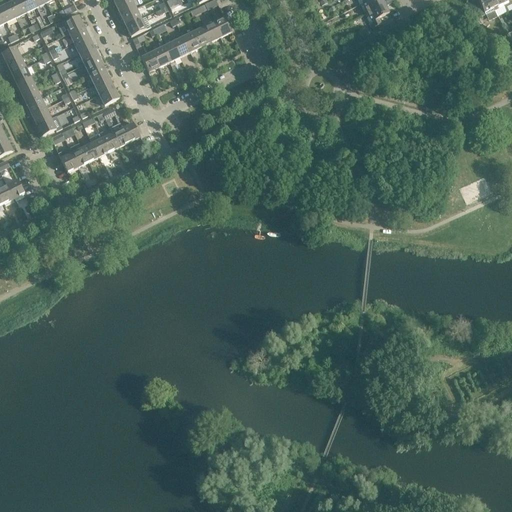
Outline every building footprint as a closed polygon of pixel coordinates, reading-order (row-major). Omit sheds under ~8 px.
[(26,14),(19,0),(18,0),(9,5),(16,19),(26,14)] [(36,9),(31,0),(19,0),(26,14),(36,9)] [(47,4),(44,0),(31,0),(36,9),(47,4)] [(136,10),(130,0),(116,7),(121,18),(136,10)] [(325,0),(319,3),(322,8),(328,5),(325,0)] [(384,5),(383,3),(381,0),(371,0),(360,6),(364,15),(384,5)] [(488,0),(470,0),(479,19),(494,11),(488,0)] [(488,0),(494,11),(504,7),(500,0),(488,0)] [(211,3),(205,6),(208,11),(213,8),(218,6),(215,1),(211,3)] [(390,5),(388,1),(383,3),(384,5),(364,15),(372,30),(377,27),(381,26),(391,20),(385,7),(390,5)] [(16,19),(9,5),(0,9),(0,12),(6,24),(16,19)] [(141,20),(136,10),(121,18),(126,28),(141,20)] [(64,25),(69,35),(83,28),(78,18),(79,18),(78,18),(64,25)] [(150,29),(145,18),(141,20),(126,28),(131,38),(130,38),(131,39),(150,29)] [(231,34),(224,19),(223,19),(213,24),(221,39),(231,34)] [(381,26),(377,27),(382,36),(396,29),(391,20),(381,26)] [(221,39),(213,24),(203,29),(210,44),(221,39)] [(88,39),(83,28),(69,35),(74,46),(88,39)] [(210,44),(203,29),(193,34),(200,49),(210,44)] [(200,49),(193,34),(182,39),(190,54),(200,49)] [(93,49),(88,39),(74,46),(79,56),(93,49)] [(190,54),(182,39),(172,44),(180,59),(190,54)] [(180,59),(172,44),(162,49),(169,64),(180,59)] [(0,56),(0,57),(5,67),(21,59),(16,49),(15,48),(0,56)] [(98,59),(93,49),(79,56),(84,66),(98,59)] [(169,64),(162,49),(152,54),(159,69),(169,64)] [(159,69),(152,54),(142,59),(141,59),(149,75),(149,74),(159,69)] [(26,69),(21,59),(5,67),(10,77),(26,69)] [(103,69),(98,59),(84,66),(89,76),(103,69)] [(31,80),(26,69),(10,77),(15,87),(31,80)] [(109,80),(103,69),(89,76),(94,87),(109,80)] [(69,79),(63,82),(66,87),(72,85),(69,79)] [(36,90),(31,80),(15,87),(20,98),(36,90)] [(114,90),(109,80),(94,87),(99,97),(114,90)] [(41,100),(36,90),(20,98),(25,108),(41,100)] [(119,100),(114,90),(99,97),(104,107),(104,108),(119,100)] [(46,110),(41,100),(25,108),(30,118),(46,110)] [(123,105),(118,108),(121,114),(126,111),(123,105)] [(51,121),(46,110),(30,118),(35,128),(51,121)] [(105,119),(103,114),(96,118),(99,122),(105,119)] [(56,131),(51,121),(35,128),(40,139),(56,131)] [(120,125),(109,130),(119,149),(129,144),(122,130),(120,125)] [(140,139),(133,125),(122,130),(129,144),(140,139)] [(71,130),(62,135),(65,142),(75,138),(71,130)] [(119,149),(109,130),(99,135),(109,154),(119,149)] [(61,135),(51,140),(54,148),(65,143),(61,135)] [(109,154),(99,135),(89,140),(92,145),(98,159),(109,154)] [(0,158),(13,152),(8,142),(0,145),(0,158)] [(98,159),(92,145),(81,150),(88,164),(98,159)] [(68,150),(58,155),(67,175),(78,169),(71,155),(68,150)] [(88,164),(81,150),(71,155),(78,169),(88,164)] [(24,196),(17,182),(6,187),(13,201),(24,196)] [(13,201),(6,187),(0,190),(0,199),(3,206),(13,201)]
